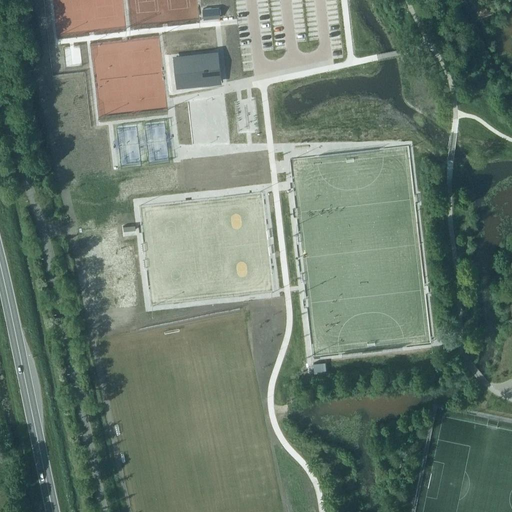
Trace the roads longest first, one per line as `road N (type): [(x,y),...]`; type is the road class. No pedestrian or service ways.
road 1 (unclassified): [(102,511),(42,232)]
road 2 (primary): [(52,511),(0,266)]
